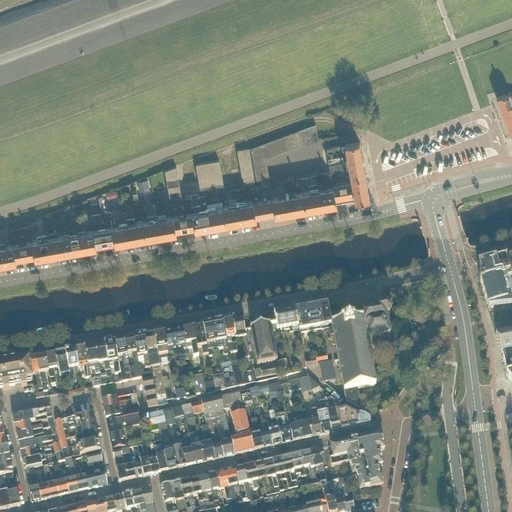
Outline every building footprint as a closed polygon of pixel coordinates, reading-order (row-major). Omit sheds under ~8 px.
[(511,95),(510,91),(497,96),(510,133),(511,132),(511,95)] [(316,124),(303,129),(305,141),(306,143),(318,138),(316,124)] [(294,145),(300,143),(298,130),(292,133),(294,145)] [(263,143),(265,156),(271,154),(269,141),(263,143)] [(351,177),(366,174),(360,141),(345,144),(347,154),(328,158),(330,169),(333,168),(333,170),(349,167),(351,177)] [(266,159),(265,156),(263,143),(251,148),(254,162),(266,159)] [(255,168),(267,165),(266,159),(254,162),(255,168)] [(178,173),(176,165),(165,170),(166,175),(178,173)] [(268,171),(267,165),(255,168),(256,174),(268,171)] [(254,176),(253,170),(241,172),(242,178),(254,176)] [(268,171),(256,174),(257,180),(269,178),(268,171)] [(178,173),(166,175),(167,181),(179,179),(178,173)] [(355,200),(370,198),(366,174),(351,177),(352,180),(354,188),(355,195),(354,195),(355,200)] [(255,182),(254,176),(242,178),(244,185),(255,182)] [(355,195),(354,188),(352,180),(333,184),(333,186),(334,186),(335,192),(336,198),(354,195),(355,195)] [(224,182),(212,184),(213,190),(214,190),(225,188),(224,182)] [(275,212),(273,197),(270,182),(250,186),(253,200),(255,208),(256,215),(275,212)] [(212,184),(200,186),(201,192),(207,191),(213,190),(212,184)] [(336,198),(335,192),(334,186),(333,186),(303,191),(306,209),(337,204),(336,198)] [(275,215),(306,209),(303,191),(273,197),(275,212),(275,215)] [(101,212),(106,211),(103,193),(98,194),(101,212)] [(193,203),(192,194),(192,193),(186,194),(187,197),(170,200),(173,214),(176,229),(195,226),(194,218),(191,206),(192,206),(191,203),(193,203)] [(223,205),(208,208),(206,194),(200,195),(201,201),(202,201),(203,204),(192,206),(191,206),(194,218),(195,226),(195,229),(226,224),(223,205)] [(237,203),(237,201),(236,198),(230,200),(230,204),(223,205),(226,224),(257,218),(256,215),(255,208),(253,200),(237,203)] [(114,232),(112,225),(110,211),(106,211),(101,212),(90,214),(93,229),(96,244),(115,240),(114,232)] [(143,220),(128,222),(125,211),(118,212),(120,224),(112,225),(114,232),(115,240),(115,243),(146,238),(143,220)] [(157,217),(157,215),(156,214),(148,215),(149,219),(143,220),(146,238),(177,232),(176,229),(173,214),(157,217)] [(93,229),(86,230),(85,222),(77,223),(78,231),(63,234),(66,252),(97,247),(96,244),(93,229)] [(35,255),(32,239),(30,225),(10,229),(13,243),(14,250),(16,258),(35,255)] [(63,234),(58,235),(57,231),(37,235),(37,239),(32,239),(35,255),(35,258),(66,252),(63,234)] [(5,240),(0,241),(0,264),(17,261),(16,258),(14,250),(13,243),(6,244),(5,240)] [(505,258),(479,265),(482,276),(483,276),(483,278),(479,279),(480,283),(481,283),(488,309),(489,309),(511,306),(511,281),(505,258)] [(386,301),(403,299),(402,291),(386,292),(386,301)] [(392,311),(391,307),(387,304),(374,307),(375,311),(362,313),(363,319),(362,320),(360,320),(359,320),(357,321),(356,320),(356,321),(354,321),(352,321),(351,321),(350,321),(350,322),(348,322),(346,323),(346,322),(345,323),(345,322),(344,322),(344,323),(343,323),(342,323),(342,324),(340,324),(339,324),(338,324),(339,324),(336,325),(336,324),(335,325),(333,325),(332,325),(332,329),(333,330),(329,331),(330,338),(334,337),(339,361),(335,362),(338,379),(341,378),(341,380),(342,379),(347,403),(360,410),(357,393),(359,393),(369,392),(369,395),(377,393),(376,386),(372,368),(372,365),(378,364),(375,353),(374,353),(373,348),(397,344),(396,335),(390,336),(387,316),(390,315),(392,311)] [(332,325),(330,316),(328,305),(317,307),(321,331),(332,329),(332,325)] [(311,333),(321,331),(317,307),(306,309),(311,333)] [(300,335),(311,333),(306,309),(296,311),(295,311),(299,332),(300,335)] [(511,309),(489,312),(496,336),(511,333),(511,309)] [(290,334),(299,332),(295,311),(275,315),(276,325),(278,331),(285,329),(285,332),(290,331),(290,334)] [(250,357),(245,331),(243,319),(233,321),(236,337),(236,339),(242,338),(246,358),(250,357)] [(231,339),(236,337),(233,321),(227,322),(226,322),(223,323),(229,353),(234,352),(231,339)] [(229,353),(223,323),(213,325),(216,341),(218,350),(223,349),(225,356),(230,356),(229,353)] [(211,342),(216,341),(213,325),(207,326),(206,326),(203,326),(208,354),(209,358),(214,357),(212,350),(213,350),(211,342)] [(208,354),(203,326),(193,328),(197,346),(197,349),(202,348),(203,355),(208,354)] [(278,361),(271,326),(269,326),(264,327),(263,327),(263,328),(258,328),(257,328),(257,329),(252,329),(250,330),(257,365),(278,361)] [(197,349),(197,346),(193,328),(183,330),(187,350),(192,349),(194,358),(199,357),(197,349)] [(180,363),(190,361),(187,350),(183,330),(173,332),(177,352),(180,363)] [(180,363),(177,352),(173,332),(164,334),(168,354),(173,353),(174,359),(177,364),(180,363)] [(511,333),(496,336),(501,355),(511,352),(511,333)] [(170,363),(168,354),(164,334),(154,336),(158,357),(163,356),(165,364),(170,363)] [(161,373),(158,357),(154,336),(145,338),(148,357),(153,356),(157,374),(161,373)] [(150,368),(148,357),(145,338),(134,340),(138,357),(143,356),(145,368),(150,368)] [(138,357),(134,340),(124,342),(127,355),(132,354),(135,367),(130,368),(132,381),(142,379),(141,375),(138,357)] [(127,355),(124,342),(115,343),(114,343),(117,357),(123,356),(125,369),(120,370),(123,383),(132,381),(130,368),(127,355)] [(121,374),(117,357),(114,343),(105,345),(109,368),(114,368),(115,375),(121,374)] [(112,380),(109,368),(105,345),(102,346),(95,347),(98,364),(104,363),(105,372),(106,372),(107,377),(108,380),(102,381),(103,387),(113,385),(112,380)] [(102,381),(98,364),(95,347),(92,348),(86,349),(90,369),(94,368),(96,379),(92,380),(94,389),(103,387),(102,381)] [(86,377),(87,380),(91,379),(90,369),(86,349),(75,351),(79,368),(84,368),(86,377)] [(80,372),(79,368),(75,351),(69,352),(66,353),(69,368),(70,378),(72,384),(76,383),(74,373),(80,372)] [(429,370),(441,355),(436,351),(424,366),(429,370)] [(70,378),(69,368),(66,353),(65,353),(56,355),(58,368),(59,373),(61,380),(70,378)] [(59,373),(58,368),(56,355),(46,357),(49,372),(52,385),(56,384),(54,374),(59,373)] [(511,355),(502,358),(506,376),(511,373),(511,355)] [(43,393),(48,392),(44,373),(49,372),(46,357),(37,358),(39,368),(43,390),(43,393)] [(306,369),(306,368),(305,364),(304,357),(297,359),(300,370),(306,369)] [(43,390),(39,368),(37,358),(30,360),(29,361),(32,375),(35,375),(39,391),(43,390)] [(32,375),(29,361),(28,360),(15,362),(15,364),(12,364),(11,363),(0,365),(0,388),(3,388),(4,391),(10,390),(9,387),(15,386),(15,383),(20,382),(22,388),(27,387),(26,381),(33,380),(32,375)] [(321,371),(333,368),(332,362),(320,364),(321,371)] [(280,372),(279,368),(278,366),(258,369),(260,378),(280,374),(280,372)] [(244,387),(240,368),(239,367),(231,368),(236,388),(244,387)] [(226,391),(236,388),(231,368),(222,371),(223,378),(226,391)] [(334,374),(333,368),(321,371),(322,377),(334,374)] [(245,386),(255,384),(253,374),(243,376),(245,386)] [(323,383),(335,381),(334,374),(322,377),(323,383)] [(144,390),(154,388),(152,378),(142,380),(144,390)] [(196,396),(206,394),(203,378),(193,380),(196,396)] [(226,391),(223,378),(213,380),(216,391),(225,389),(226,391)] [(302,394),(312,392),(309,379),(308,378),(299,381),(301,388),(302,394)] [(320,388),(309,379),(311,387),(312,391),(312,392),(320,388)] [(301,388),(299,381),(289,383),(291,390),(301,388)] [(207,395),(216,393),(214,382),(204,384),(207,395)] [(167,402),(174,400),(170,385),(168,383),(163,384),(167,402)] [(270,395),(281,392),(279,384),(268,387),(270,395)] [(282,396),(290,395),(288,385),(280,387),(282,396)] [(146,399),(156,397),(154,388),(144,390),(146,399)] [(177,401),(186,399),(184,389),(176,391),(177,401)] [(250,391),(252,403),(262,401),(259,389),(255,390),(250,391)] [(243,405),(252,403),(250,391),(241,394),(243,405)] [(235,457),(254,452),(255,452),(251,436),(243,405),(241,394),(221,398),(225,417),(235,457)] [(163,399),(157,401),(156,397),(146,399),(148,409),(158,407),(164,405),(163,399)] [(206,422),(221,418),(225,417),(221,398),(201,403),(206,422)] [(125,402),(118,404),(117,399),(102,402),(103,402),(104,411),(119,408),(126,407),(125,402)] [(336,411),(332,412),(329,400),(324,401),(324,402),(332,434),(341,431),(336,411)] [(344,409),(342,408),(334,401),(336,411),(341,431),(345,431),(371,425),(371,424),(370,424),(370,422),(371,422),(344,409)] [(322,436),(324,436),(332,434),(324,402),(320,403),(322,414),(318,415),(319,421),(322,436)] [(191,405),(193,415),(193,416),(203,413),(201,403),(191,405)] [(184,417),(193,415),(191,405),(182,408),(184,417)] [(140,409),(127,412),(126,407),(119,408),(104,411),(106,420),(138,415),(141,414),(140,409)] [(294,427),(292,419),(290,407),(285,408),(286,414),(288,420),(293,443),(303,441),(299,426),(294,427)] [(175,419),(184,417),(182,408),(172,410),(175,419)] [(312,438),(313,438),(322,436),(319,421),(318,415),(317,413),(316,409),(311,410),(312,414),(307,415),(308,419),(312,438)] [(165,421),(175,419),(172,410),(163,412),(165,421)] [(303,441),(305,440),(312,438),(308,419),(307,415),(306,410),(301,411),(302,415),(297,416),(299,426),(303,441)] [(39,412),(13,418),(13,419),(15,427),(30,424),(35,423),(34,418),(40,417),(47,416),(46,411),(39,412)] [(165,424),(165,421),(163,412),(146,416),(148,428),(165,424)] [(273,448),(276,447),(282,445),(278,430),(274,412),(269,413),(272,422),(267,424),(269,432),(273,448)] [(95,424),(93,418),(93,414),(92,414),(68,420),(70,429),(74,428),(81,427),(95,424)] [(293,443),(288,420),(286,414),(281,415),(285,428),(278,430),(282,445),(293,443)] [(113,450),(126,447),(123,430),(140,426),(138,415),(106,420),(113,450)] [(226,459),(229,458),(235,457),(225,417),(221,418),(227,442),(222,443),(226,459)] [(273,448),(269,432),(267,424),(266,417),(261,418),(264,433),(260,434),(263,450),(273,448)] [(255,452),(263,450),(260,434),(256,419),(252,421),(255,435),(251,436),(255,452)] [(58,432),(64,431),(61,421),(55,422),(58,432)] [(216,445),(215,437),(211,421),(206,422),(207,427),(208,432),(215,461),(224,459),(221,444),(216,445)] [(31,428),(30,424),(15,427),(17,436),(43,430),(42,426),(31,428)] [(69,439),(75,438),(97,433),(95,424),(81,427),(74,428),(75,433),(67,435),(69,439)] [(205,464),(206,463),(215,461),(208,432),(207,427),(202,428),(203,431),(206,444),(201,446),(205,464)] [(19,444),(34,441),(33,437),(44,434),(43,430),(17,436),(19,444)] [(60,441),(66,440),(64,431),(58,432),(60,441)] [(199,439),(195,440),(193,432),(188,433),(189,438),(190,442),(195,466),(205,464),(201,446),(199,439)] [(77,447),(78,447),(85,445),(99,442),(97,433),(75,438),(77,447)] [(186,468),(182,452),(181,446),(178,434),(173,436),(176,449),(172,450),(176,470),(186,468)] [(42,444),(57,441),(56,436),(51,437),(34,441),(19,444),(21,453),(43,448),(42,444)] [(383,448),(384,448),(381,436),(331,448),(333,459),(330,459),(332,468),(349,463),(353,477),(356,477),(360,493),(382,488),(384,483),(381,482),(377,468),(383,467),(379,453),(381,452),(383,448)] [(163,451),(168,472),(176,470),(172,450),(169,438),(164,439),(166,447),(162,448),(163,451)] [(186,468),(189,467),(195,466),(190,442),(189,438),(184,439),(185,443),(186,445),(181,446),(182,452),(186,468)] [(62,451),(68,449),(66,440),(60,441),(62,451)] [(101,452),(100,448),(99,442),(85,445),(78,447),(81,456),(101,452)] [(152,476),(160,474),(155,453),(153,444),(149,445),(151,455),(147,456),(149,462),(152,476)] [(144,478),(152,476),(149,462),(147,456),(145,446),(141,447),(143,455),(139,456),(141,464),(144,478)] [(0,458),(9,456),(8,451),(7,448),(0,449),(0,458)] [(45,457),(44,452),(43,448),(21,453),(23,462),(45,457)] [(71,448),(68,449),(62,451),(65,460),(74,458),(71,448)] [(128,482),(129,482),(136,480),(132,466),(128,449),(125,450),(128,467),(125,468),(128,482)] [(125,468),(123,460),(121,450),(112,453),(115,462),(119,461),(121,469),(117,470),(120,484),(128,482),(125,468)] [(168,472),(163,451),(155,453),(160,474),(168,472)] [(323,485),(327,484),(319,451),(310,453),(315,471),(319,470),(323,485)] [(136,480),(137,480),(144,478),(141,464),(139,456),(138,452),(134,453),(137,465),(132,466),(136,480)] [(315,471),(310,453),(301,455),(304,469),(309,468),(311,476),(306,477),(309,486),(317,484),(315,471)] [(92,465),(98,464),(103,463),(101,455),(82,459),(84,467),(88,466),(92,465)] [(306,477),(304,469),(301,455),(292,457),(296,475),(301,474),(302,478),(306,477)] [(0,467),(11,465),(9,456),(0,458),(0,467)] [(42,463),(46,462),(45,457),(23,462),(25,471),(29,470),(34,469),(43,467),(42,463)] [(292,484),(292,482),(290,474),(294,473),(294,472),(291,458),(282,460),(285,475),(289,491),(298,489),(296,483),(292,484)] [(74,469),(72,460),(65,461),(67,469),(69,468),(70,475),(66,476),(71,495),(80,493),(74,471),(74,469)] [(280,493),(285,492),(281,476),(285,475),(282,460),(272,462),(276,477),(279,489),(280,493)] [(274,490),(274,488),(272,478),(276,477),(272,462),(264,464),(270,491),(271,497),(281,495),(280,493),(279,489),(274,490)] [(61,477),(61,475),(59,463),(54,464),(56,476),(61,498),(71,495),(66,476),(61,477)] [(100,474),(98,466),(98,464),(92,465),(88,466),(91,476),(86,477),(89,491),(108,487),(105,473),(100,474)] [(270,491),(264,464),(255,466),(258,482),(263,480),(266,495),(267,498),(271,497),(270,491)] [(0,476),(13,474),(11,465),(0,467),(0,476)] [(52,485),(50,477),(48,467),(43,468),(44,473),(51,500),(60,498),(57,484),(52,485)] [(259,490),(257,482),(253,467),(245,469),(248,484),(252,483),(254,491),(259,490)] [(82,478),(80,468),(74,469),(74,471),(80,493),(89,491),(86,477),(82,478)] [(42,502),(38,488),(34,469),(29,470),(32,484),(28,485),(32,504),(42,502)] [(253,501),(248,484),(245,469),(236,471),(239,486),(244,485),(246,493),(248,502),(253,501)] [(233,506),(238,504),(234,487),(238,486),(234,471),(226,473),(231,496),(233,506)] [(42,502),(51,500),(44,473),(40,474),(42,479),(41,480),(42,487),(38,488),(42,502)] [(226,497),(231,496),(226,473),(217,475),(220,490),(225,489),(226,497)] [(216,510),(220,509),(219,502),(216,491),(220,490),(217,475),(208,477),(212,492),(214,503),(216,510)] [(210,506),(207,494),(212,492),(208,477),(199,479),(204,503),(206,511),(208,511),(216,510),(215,505),(210,506)] [(204,503),(199,479),(190,482),(193,497),(198,496),(201,508),(196,509),(197,511),(201,511),(206,511),(204,503)] [(16,486),(12,487),(10,481),(5,482),(6,485),(12,509),(21,507),(16,486)] [(355,511),(351,495),(348,481),(339,483),(342,497),(345,511),(355,511)] [(196,508),(193,497),(190,482),(180,484),(184,499),(189,498),(192,509),(196,508)] [(336,511),(330,487),(330,483),(327,484),(323,485),(321,486),(322,492),(323,495),(326,511),(336,511)] [(186,511),(184,499),(180,484),(161,488),(166,511),(186,511)] [(6,511),(12,509),(6,485),(0,487),(0,498),(3,511),(6,510),(6,511)] [(312,488),(313,494),(322,492),(321,486),(321,485),(312,488)] [(345,511),(342,497),(338,498),(335,486),(330,487),(336,511),(345,511)] [(308,495),(313,494),(312,488),(303,490),(304,496),(308,495)] [(145,511),(155,511),(151,491),(141,493),(145,511)] [(141,511),(145,511),(141,493),(132,495),(135,509),(140,508),(141,511)] [(288,511),(298,511),(298,509),(295,498),(294,493),(289,494),(293,511),(288,511)] [(307,511),(317,511),(316,505),(313,494),(308,495),(310,503),(306,504),(306,507),(307,511)] [(135,511),(135,509),(132,495),(123,497),(126,511),(131,510),(131,511),(135,511)] [(317,511),(326,511),(323,495),(319,496),(320,504),(316,505),(317,511)] [(306,504),(304,496),(299,497),(302,508),(298,509),(298,511),(307,511),(306,507),(306,504)] [(126,511),(123,497),(113,500),(116,511),(121,511),(122,511),(121,511),(126,511)] [(276,511),(276,506),(274,498),(264,500),(265,504),(270,503),(271,507),(272,511),(276,511)] [(116,511),(113,500),(104,502),(106,511),(116,511)] [(96,511),(106,511),(104,502),(95,504),(96,511)]
